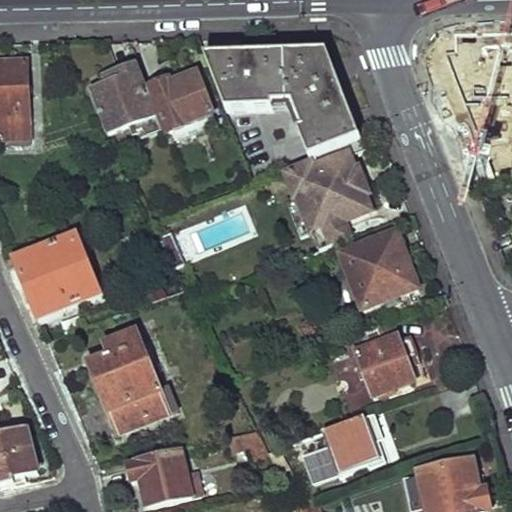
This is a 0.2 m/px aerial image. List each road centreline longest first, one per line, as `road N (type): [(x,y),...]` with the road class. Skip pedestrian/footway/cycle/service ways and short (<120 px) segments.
road 1 (primary): [(0,8),(378,0)]
road 2 (tertiary): [(378,0),(387,57),(494,324)]
road 3 (residential): [(88,488),(0,286)]
